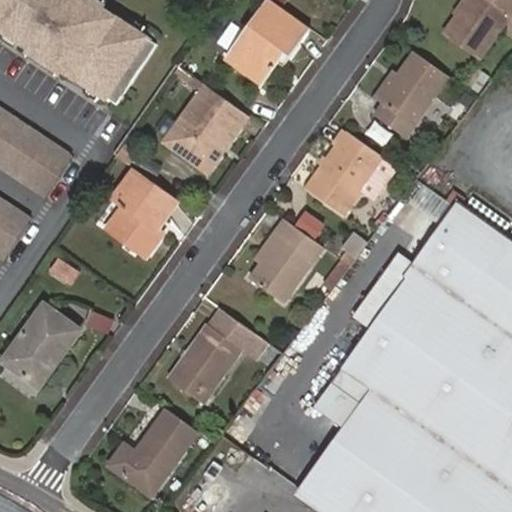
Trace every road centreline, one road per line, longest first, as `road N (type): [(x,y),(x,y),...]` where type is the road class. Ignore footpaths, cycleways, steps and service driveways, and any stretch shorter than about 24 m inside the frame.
road 1 (residential): [(20,504),(387,0)]
road 2 (residential): [(50,215),(96,149),(0,85)]
